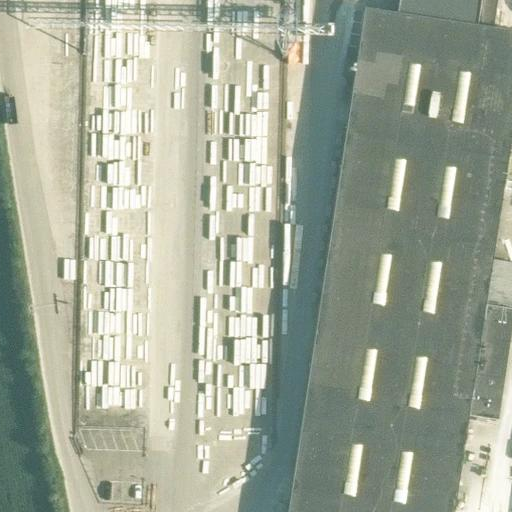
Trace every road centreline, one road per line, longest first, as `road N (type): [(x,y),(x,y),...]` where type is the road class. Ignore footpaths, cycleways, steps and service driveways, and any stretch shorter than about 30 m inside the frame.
road 1 (unknown): [(330,0),(271,437),(258,474),(220,511)]
road 2 (unknown): [(117,511),(159,0)]
